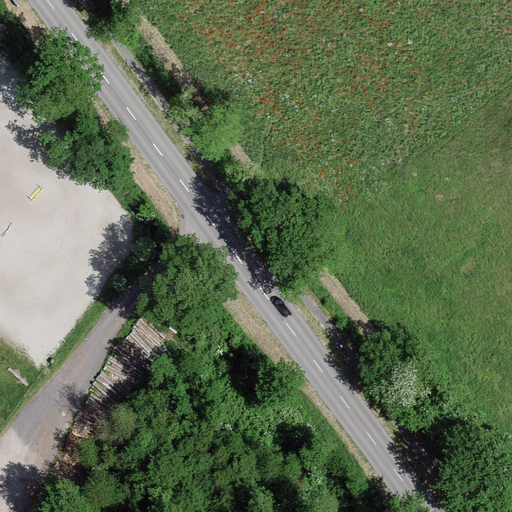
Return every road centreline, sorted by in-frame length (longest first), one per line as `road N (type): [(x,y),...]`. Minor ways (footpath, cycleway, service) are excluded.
road 1 (secondary): [(47,0),(425,511)]
road 2 (track): [(210,220),(140,289),(7,511)]
